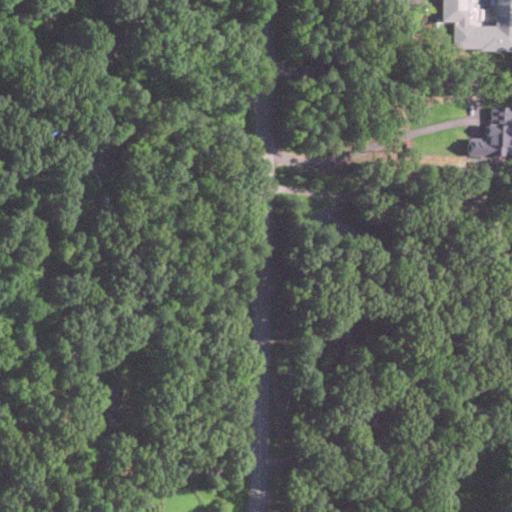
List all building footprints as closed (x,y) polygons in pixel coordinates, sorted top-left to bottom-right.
[(70,0),(75,11),(67,15),(61,5),(70,0)] [(438,0),(438,19),(464,19),(464,0),(438,0)] [(511,0),(511,51),(448,51),(449,24),(468,24),(468,26),(490,25),(490,0),(511,0)] [(116,68),(83,69),(82,51),(98,50),(97,28),(118,26),(119,38),(117,38),(118,58),(115,58),(116,68)] [(511,106),(487,106),(486,137),(468,137),(467,154),(510,155),(511,106)] [(60,130),(51,133),(48,126),(57,122),(60,130)] [(95,140),(98,146),(100,145),(110,163),(98,170),(96,167),(74,179),(67,166),(87,154),(75,135),(96,123),(103,136),(95,140)] [(55,186),(47,190),(43,183),(51,179),(55,186)] [(16,223),(9,225),(6,214),(14,213),(16,223)] [(511,276),(511,280),(492,286),(482,249),(490,247),(485,229),(493,226),(497,225),(511,276)] [(357,355),(357,357),(342,357),(342,343),(315,343),(315,324),(340,324),(342,321),(342,310),(356,310),(355,324),(357,324),(357,355)] [(119,420),(119,427),(103,428),(103,421),(100,421),(97,385),(118,384),(121,420),(119,420)] [(386,399),(385,421),(383,421),(382,436),(379,435),(378,456),(363,455),(364,435),(361,435),(362,398),(386,399)] [(68,451),(66,445),(74,442),(76,448),(68,451)] [(21,467),(10,468),(7,448),(18,446),(21,467)] [(90,485),(89,495),(80,495),(81,485),(90,485)] [(104,511),(92,511),(91,499),(103,499),(103,493),(119,493),(119,509),(104,509),(104,511)]
